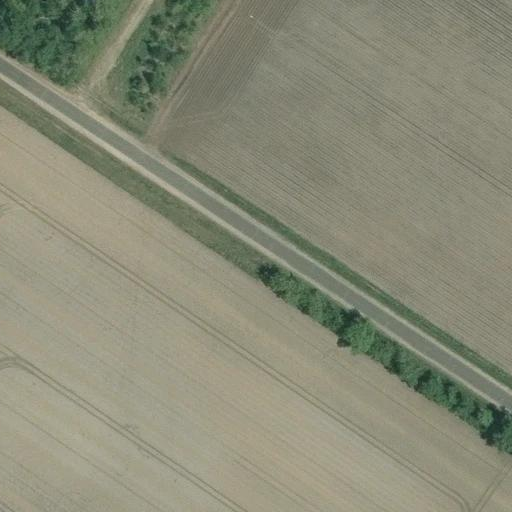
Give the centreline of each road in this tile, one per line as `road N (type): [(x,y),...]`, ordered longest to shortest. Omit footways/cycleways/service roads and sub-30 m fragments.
road 1 (unclassified): [(511,405),(0,65)]
road 2 (track): [(97,129),(103,58),(148,0)]
